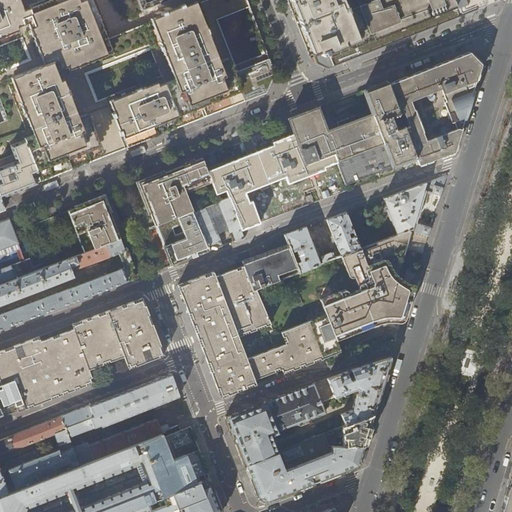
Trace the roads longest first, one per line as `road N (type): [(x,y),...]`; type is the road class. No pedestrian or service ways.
road 1 (residential): [(205,414),(154,279),(473,156)]
road 2 (residential): [(56,193),(304,96)]
road 3 (residential): [(304,96),(511,17)]
road 4 (residential): [(205,414),(312,372),(392,351),(412,357)]
road 5 (tertiary): [(473,156),(412,357)]
road 6 (tertiary): [(511,26),(473,156)]
